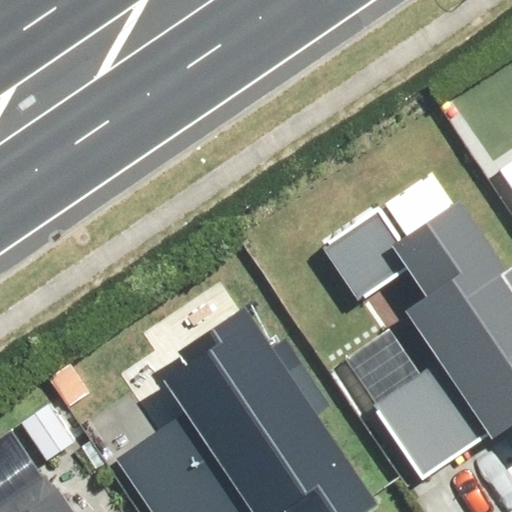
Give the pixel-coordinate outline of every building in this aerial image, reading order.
[(511,154),(484,172),(504,202),(511,213),(511,154)] [(428,486),(511,431),(511,261),(500,269),(470,225),(450,194),(393,231),(376,204),(316,244),(355,301),(361,297),(386,333),(345,360),(428,486)] [(326,401),(281,334),(265,345),(237,303),(163,354),(171,366),(149,380),(236,511),(361,511),(371,506),(309,413),(326,401)] [(48,400),(13,423),(41,464),(75,441),(48,400)] [(57,511),(36,477),(0,499),(0,511),(57,511)]
